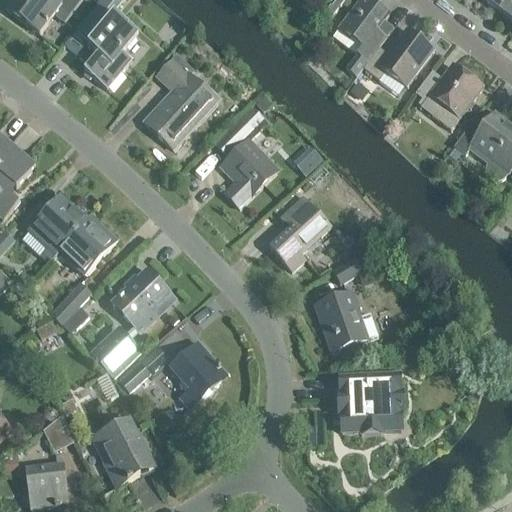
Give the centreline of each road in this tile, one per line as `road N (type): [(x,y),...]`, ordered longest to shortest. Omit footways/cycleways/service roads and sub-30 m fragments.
road 1 (residential): [(0,74),(178,233),(264,330),(278,360),(284,411),(255,472)]
road 2 (residential): [(511,74),(412,0)]
